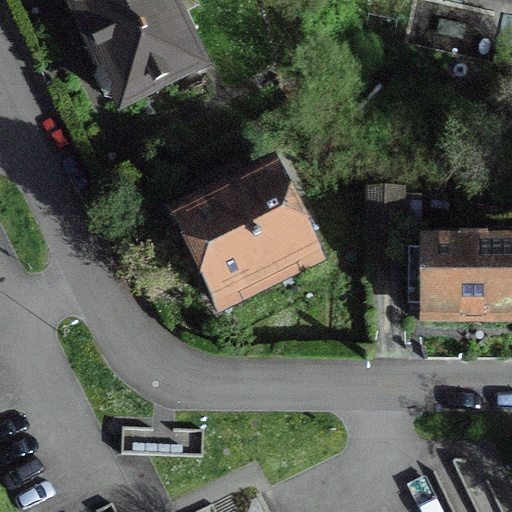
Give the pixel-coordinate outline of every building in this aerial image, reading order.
[(10,0),(25,28),(45,18),(35,0),(10,0)] [(66,0),(80,28),(92,52),(101,71),(100,71),(96,85),(102,99),(115,104),(117,103),(120,109),(197,72),(161,0),(66,0)] [(309,265),(266,178),(221,201),(176,223),(219,309),(309,265)] [(399,231),(399,199),(367,196),(367,251),(396,251),(396,231),(399,231)] [(421,256),(407,256),(407,284),(407,309),(421,310),(421,322),(511,322),(511,244),(421,244),(421,256)]
